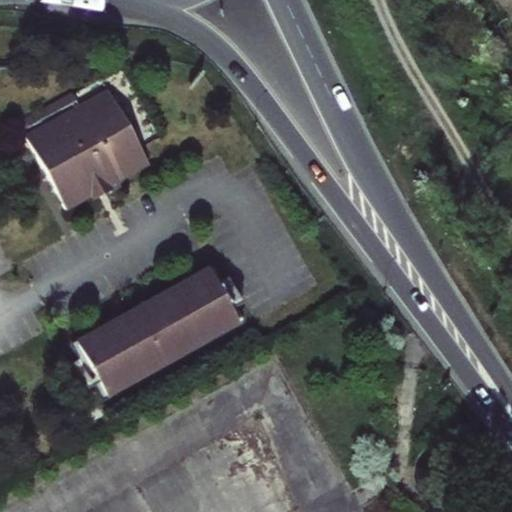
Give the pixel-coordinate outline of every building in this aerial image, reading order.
[(138,156),(98,84),(17,129),(57,201),(82,187),(85,193),(102,183),(99,178),(138,156)] [(47,94),(51,101),(66,92),(63,85),(47,94)] [(31,103),(35,110),(51,101),(47,94),(31,103)] [(35,110),(31,103),(14,112),(18,119),(35,110)] [(93,387),(65,335),(60,338),(69,353),(62,357),(78,384),(84,381),(92,394),(234,315),(226,299),(233,296),(218,269),(210,273),(202,258),(82,326),(85,330),(200,266),(227,313),(93,387)] [(85,330),(82,326),(65,335),(93,387),(227,313),(200,266),(85,330)]
